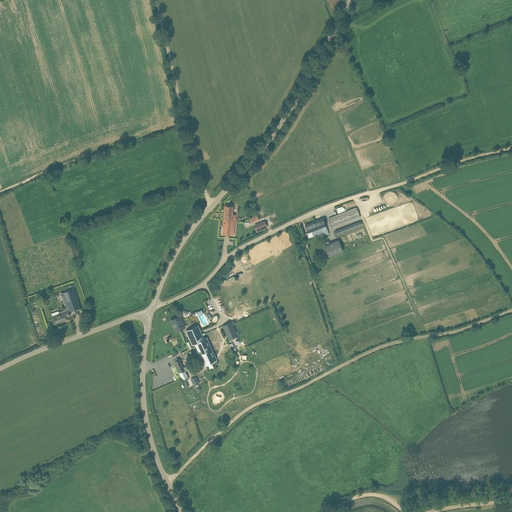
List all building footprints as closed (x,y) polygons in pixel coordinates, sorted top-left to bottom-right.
[(233,214),(233,206),(225,205),(222,234),(234,235),(235,214),(233,214)] [(328,218),(332,228),(360,217),(357,207),(328,218)] [(313,235),(315,239),(329,234),(325,223),(323,218),(305,225),(308,233),(312,231),(313,235)] [(254,225),(257,231),(267,227),(265,221),(254,225)] [(360,221),(335,231),(336,235),(362,225),(360,221)] [(319,246),(323,257),(343,250),(338,238),(319,246)] [(64,299),(68,309),(69,312),(81,307),(79,303),(74,289),(65,292),(67,298),(64,299)] [(69,312),(68,309),(59,312),(60,314),(52,316),(54,321),(54,322),(55,324),(66,320),(65,317),(70,315),(69,312)] [(170,320),(176,332),(185,327),(180,316),(170,320)] [(231,322),(222,326),(228,339),(238,335),(231,322)] [(198,325),(186,331),(192,344),(195,343),(205,365),(216,360),(207,338),(204,339),(198,325)] [(180,359),(175,361),(182,379),(187,376),(185,371),(183,367),(180,359)] [(307,373),(300,376),(301,377),(303,381),(309,378),(315,376),(312,370),(307,373)] [(195,376),(190,379),(193,385),(198,383),(195,376)] [(286,388),(302,381),(300,377),(284,384),(286,388)]
